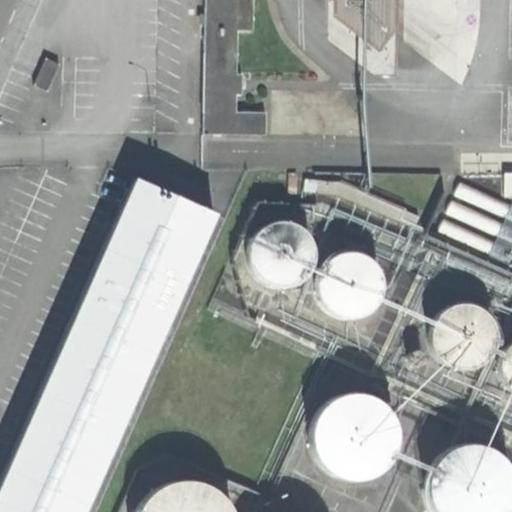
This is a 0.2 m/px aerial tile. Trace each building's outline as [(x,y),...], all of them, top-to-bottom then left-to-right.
[(203,0),(202,134),(264,135),(264,113),(234,112),(234,95),(240,95),(240,74),(235,74),(235,0),(203,0)] [(323,0),(324,17),(373,53),(400,17),(400,0),(323,0)] [(44,59),(32,86),(47,92),(58,65),(44,59)] [(80,511),(213,215),(132,179),(0,475),(0,511),(80,511)] [(314,193),(335,195),(413,229),(418,218),(339,183),(316,181),(314,193)] [(244,256),(247,268),(254,279),(265,286),(278,289),(291,286),(301,278),(309,268),(311,255),(308,242),(301,231),(290,224),(277,222),(264,225),(253,232),(246,243),(244,256)] [(375,270),(366,260),(355,254),(342,253),(329,257),(319,265),(313,277),(312,290),(316,302),(325,312),(336,318),(349,319),(362,315),(372,307),(378,295),(379,282),(375,270)] [(476,309),(464,304),(451,305),(439,310),(430,320),(426,332),(426,345),(432,357),(442,366),(454,370),(467,369),(479,364),(487,354),(492,342),(491,329),(486,317),(476,309)] [(511,341),(504,345),(497,353),(494,364),(495,374),(500,384),(508,391),(511,392),(511,341)] [(407,354),(405,358),(406,362),(410,365),(414,366),(418,363),(420,359),(419,355),(415,352),(411,351),(407,354)] [(308,450),(316,465),(329,476),(346,481),(363,480),(378,472),(389,458),(394,442),(392,425),(384,410),(371,399),(355,394),(338,396),(323,404),(312,417),(307,433),(308,450)] [(424,501),(429,511),(502,511),(505,510),(510,493),(508,476),(500,461),(487,450),(470,445),(453,447),(438,455),(427,468),(422,484),(424,501)] [(227,511),(228,511),(217,495),(201,484),(183,479),(163,482),(146,491),(134,506),(131,511),(227,511)]
